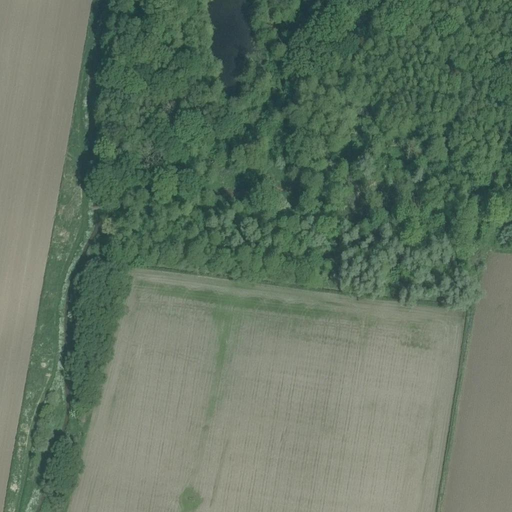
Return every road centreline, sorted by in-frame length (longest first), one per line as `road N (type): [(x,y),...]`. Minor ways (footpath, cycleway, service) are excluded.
road 1 (track): [(32,511),(64,405),(58,353),(66,280),(85,221)]
road 2 (track): [(85,221),(87,85),(111,0)]
